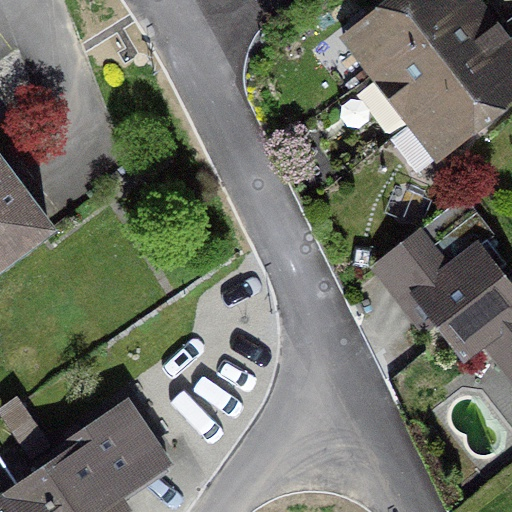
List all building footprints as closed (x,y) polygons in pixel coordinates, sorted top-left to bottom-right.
[(365,76),(370,82),(464,10),(477,0),(393,0),(348,35),(374,68),(365,76)] [(483,35),(464,10),(370,82),(374,88),(384,80),(409,113),(399,121),(400,122),(494,50),(510,38),(499,23),(483,35)] [(511,40),(510,38),(494,50),(400,122),(405,128),(415,120),(441,155),(511,100),(511,72),(506,65),(511,60),(511,40)] [(42,238),(45,235),(0,174),(0,265),(40,235),(42,238)] [(460,200),(413,236),(442,275),(412,298),(459,359),(480,343),(504,375),(511,368),(511,298),(474,250),(490,238),(460,200)] [(110,511),(113,511),(102,495),(155,459),(121,409),(35,468),(41,478),(0,506),(0,511),(110,511)] [(17,443),(26,455),(64,430),(56,417),(17,443)]
